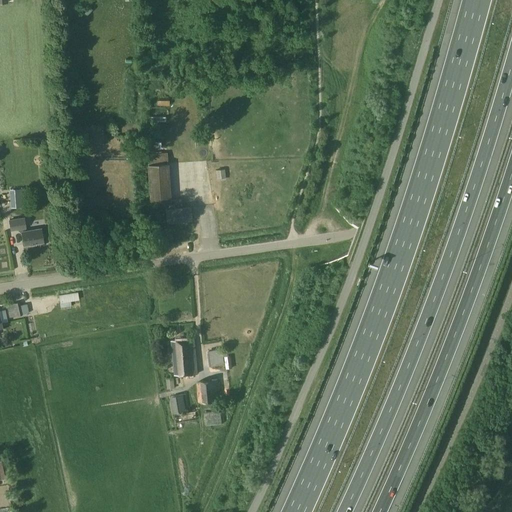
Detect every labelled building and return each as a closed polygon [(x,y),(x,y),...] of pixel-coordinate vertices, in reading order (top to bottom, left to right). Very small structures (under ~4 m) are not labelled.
[(149,200),(168,200),(167,151),(147,152),(149,200)] [(215,179),(225,179),(224,168),(214,169),(215,179)] [(20,207),(20,192),(10,192),(10,207),(20,207)] [(181,198),(165,200),(165,206),(181,205),(181,198)] [(190,206),(165,209),(166,222),(192,219),(190,206)] [(41,228),(25,231),(23,218),(9,220),(11,230),(19,229),(22,232),(24,245),(43,242),(41,228)] [(70,301),(79,300),(78,292),(59,295),(60,307),(71,306),(70,301)] [(25,301),(5,305),(8,317),(28,313),(25,301)] [(171,340),(175,374),(197,374),(194,339),(171,340)] [(211,353),(212,368),(225,367),(224,352),(211,353)] [(166,389),(174,388),(172,376),(165,377),(166,389)] [(200,380),(196,383),(198,402),(220,401),(218,379),(200,380)] [(183,394),(169,396),(173,413),(186,411),(183,394)] [(220,411),(204,411),(204,424),(221,423),(220,411)]
